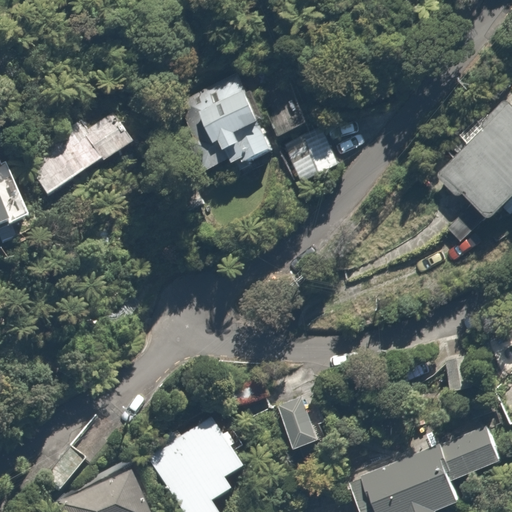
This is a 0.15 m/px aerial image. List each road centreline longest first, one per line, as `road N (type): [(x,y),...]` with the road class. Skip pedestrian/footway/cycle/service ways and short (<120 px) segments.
road 1 (residential): [(505,0),(315,229),(199,326)]
road 2 (residential): [(199,326),(333,350),(401,336),(511,290)]
road 3 (residential): [(199,326),(127,388),(0,470)]
